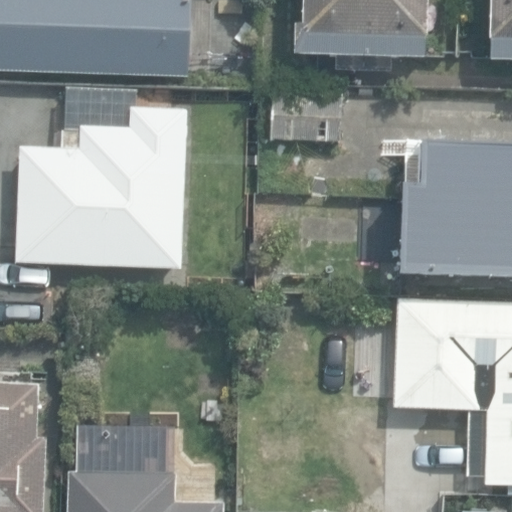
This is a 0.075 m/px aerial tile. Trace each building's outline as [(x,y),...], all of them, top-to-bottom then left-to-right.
[(0,0),(0,70),(193,77),(195,0),(0,0)] [(359,57),(361,0),(304,0),(303,26),(296,26),(295,56),(359,57)] [(427,0),(361,0),(359,57),(426,59),(427,0)] [(511,61),(511,0),(491,0),(490,61),(511,61)] [(269,142),(342,146),(344,96),(272,93),(269,142)] [(20,262),(182,268),(187,110),(133,108),(132,127),(79,125),(79,131),(66,131),(66,148),(24,146),(22,146),(18,262),(20,262)] [(511,145),(419,143),(418,186),(402,185),(400,277),(511,279),(511,145)] [(364,225),(365,196),(299,193),(298,223),(364,225)] [(484,486),(511,486),(511,303),(399,300),(396,410),(486,412),(484,486)] [(73,358),(101,359),(101,322),(73,322),(73,358)] [(194,365),(196,417),(234,416),(233,364),(194,365)] [(0,511),(44,511),(47,438),(38,438),(40,385),(0,383),(0,511)] [(313,505),(382,511),(386,470),(362,468),(365,434),(307,429),(305,462),(303,462),(299,503),(313,505)] [(223,511),(224,505),(177,504),(177,476),(72,473),(70,473),(68,511),(223,511)]
